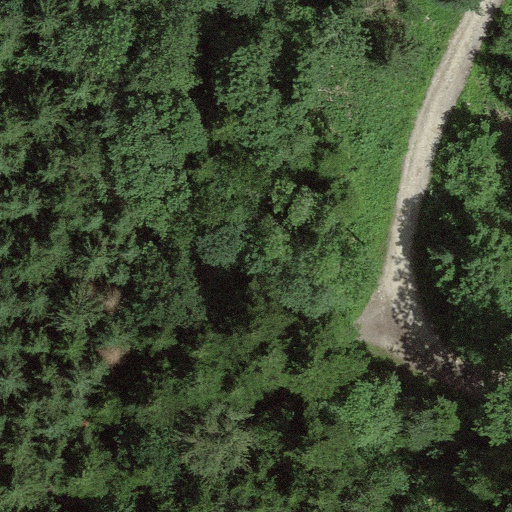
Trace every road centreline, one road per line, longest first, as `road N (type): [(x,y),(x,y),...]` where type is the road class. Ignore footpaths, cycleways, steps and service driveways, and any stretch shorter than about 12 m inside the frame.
road 1 (track): [(511,387),(397,322),(262,422),(164,476),(102,496),(0,507)]
road 2 (track): [(397,322),(418,171),(442,92),(490,0)]
